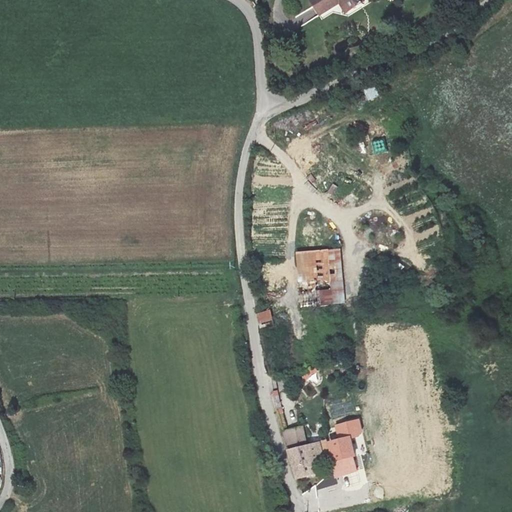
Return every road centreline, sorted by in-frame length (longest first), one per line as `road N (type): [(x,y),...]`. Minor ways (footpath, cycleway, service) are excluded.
road 1 (unclassified): [(261,112),(243,174),(239,272),(292,511)]
road 2 (unclassified): [(495,0),(421,54),(261,112)]
